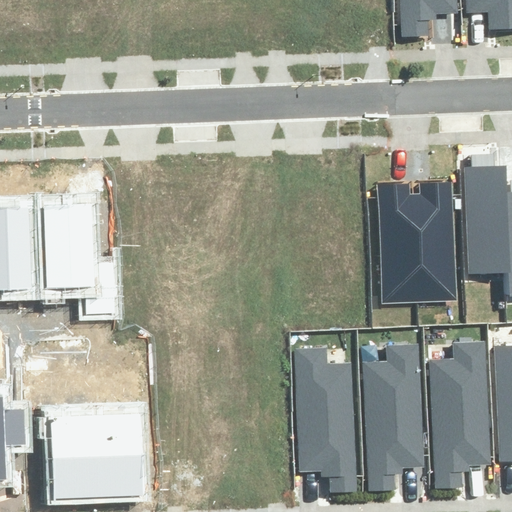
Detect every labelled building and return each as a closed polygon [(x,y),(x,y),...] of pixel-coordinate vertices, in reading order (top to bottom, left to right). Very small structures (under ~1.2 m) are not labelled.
[(399,0),(400,31),(423,30),(422,6),(454,5),(454,0),(399,0)] [(511,0),(464,0),(465,5),(485,5),(486,25),(511,24),(511,0)] [(464,165),(468,263),(498,262),(499,289),(511,288),(511,189),(501,190),(500,163),(464,165)] [(419,193),(412,193),(415,297),(449,296),(445,178),(419,179),(419,193)] [(408,182),(378,182),(381,298),(415,297),(412,193),(409,193),(408,182)] [(90,312),(122,310),(120,263),(96,264),(93,206),(42,209),(46,288),(89,286),(90,312)] [(0,288),(33,286),(29,207),(0,208),(0,288)] [(424,357),(431,482),(446,481),(446,467),(487,464),(480,335),(444,337),(445,356),(424,357)] [(362,362),(369,486),(384,486),(383,472),(425,469),(418,340),(382,342),(383,361),(362,362)] [(511,341),(494,342),(496,456),(511,455),(511,341)] [(338,488),(353,487),(346,363),(325,364),(324,345),(289,347),(295,476),(337,474),(338,488)] [(0,400),(0,482),(7,482),(7,448),(24,447),(24,417),(4,417),(4,400),(0,400)] [(94,416),(98,497),(141,495),(136,414),(94,416)] [(52,418),(56,499),(98,497),(94,416),(52,418)]
